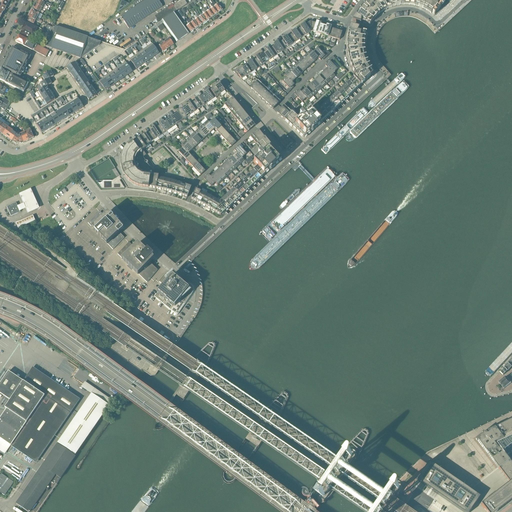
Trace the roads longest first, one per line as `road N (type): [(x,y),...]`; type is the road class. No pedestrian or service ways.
road 1 (secondary): [(297,511),(48,328),(0,304)]
road 2 (unclassified): [(153,370),(193,309),(197,286),(100,196)]
road 3 (residential): [(90,111),(222,19),(236,0)]
road 4 (residential): [(77,167),(221,71)]
road 5 (secondary): [(69,154),(211,58)]
road 6 (residential): [(271,114),(338,49),(346,22)]
